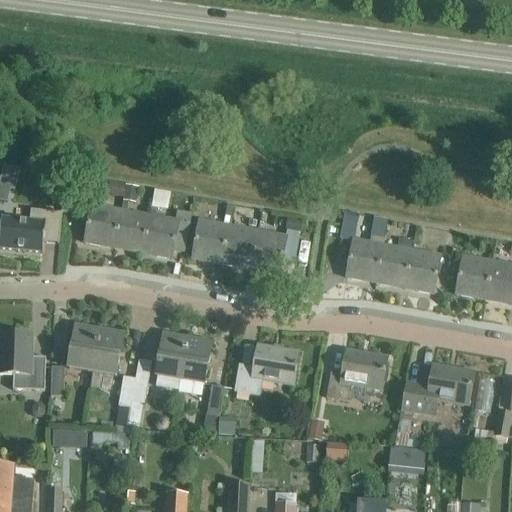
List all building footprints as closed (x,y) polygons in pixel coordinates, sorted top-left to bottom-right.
[(109,184),(108,196),(124,199),(126,186),(109,184)] [(123,201),(136,203),(138,188),(126,186),(124,199),(123,201)] [(155,192),(152,208),(153,208),(169,211),(171,195),(155,192)] [(228,204),(225,217),(232,218),(234,205),(228,204)] [(91,207),(85,244),(101,247),(103,243),(115,245),(121,212),(111,210),(91,207)] [(248,209),(246,222),(260,225),(262,212),(248,209)] [(2,218),(0,238),(0,250),(44,255),(45,243),(59,244),(62,214),(31,211),(30,220),(2,218)] [(121,212),(115,245),(128,248),(128,252),(144,255),(145,251),(144,251),(151,217),(121,212)] [(151,217),(144,251),(145,251),(156,253),(157,257),(173,261),(174,252),(185,254),(192,215),(177,212),(175,222),(156,218),(151,217)] [(288,218),(285,232),(301,235),(303,221),(288,218)] [(377,219),(373,232),(385,235),(388,221),(377,219)] [(199,222),(196,240),(193,260),(209,263),(211,259),(223,261),(222,265),(229,228),(199,222)] [(258,233),(229,228),(222,265),(238,268),(239,264),(252,266),(258,233)] [(265,273),(280,276),(284,257),(288,238),(258,233),(252,266),(264,268),(265,273)] [(392,287),(394,283),(406,286),(412,253),(410,252),(412,243),(399,240),(398,250),(383,247),(377,280),(376,284),(392,287)] [(365,278),(377,280),(383,247),(353,242),(350,260),(347,279),(363,282),(365,278)] [(469,254),(470,245),(459,243),(458,253),(469,254)] [(412,253),(406,286),(418,288),(419,292),(434,296),(439,276),(442,258),(412,253)] [(487,297),(493,264),(463,258),(460,277),(457,296),(473,299),(475,295),(487,297)] [(511,266),(493,264),(487,297),(486,301),(502,304),(503,300),(511,301),(511,266)] [(100,331),(76,327),(69,369),(93,373),(100,331)] [(124,335),(100,331),(93,373),(117,377),(124,335)] [(165,335),(157,378),(156,389),(179,392),(181,382),(188,339),(165,335)] [(14,392),(45,393),(46,359),(32,359),(33,337),(0,336),(0,378),(15,378),(14,392)] [(188,339),(181,382),(205,386),(212,344),(188,339)] [(235,393),(239,394),(260,398),(263,382),(294,387),(300,354),(259,347),(255,369),(240,366),(235,393)] [(347,352),(343,374),(332,372),(327,399),(349,403),(352,387),(382,392),(388,359),(347,352)] [(410,434),(413,414),(435,418),(438,401),(469,406),(471,394),(475,374),(434,367),(430,389),(406,385),(396,447),(425,451),(426,443),(409,441),(410,434)] [(51,398),(64,399),(65,369),(52,368),(51,398)] [(132,403),(145,405),(150,376),(137,374),(136,380),(132,403)] [(130,415),(132,403),(136,380),(124,378),(118,413),(130,415)] [(208,416),(220,418),(225,389),(213,387),(208,416)] [(511,414),(500,412),(496,436),(508,438),(511,415),(511,414)] [(219,419),(218,436),(236,437),(236,420),(219,419)] [(312,420),(308,440),(322,442),(325,422),(312,420)] [(496,433),(476,430),(474,440),(494,444),(496,433)] [(131,435),(112,435),(112,446),(131,446),(131,435)] [(348,448),(327,447),(326,462),(347,463),(348,448)] [(393,461),(426,465),(426,452),(394,449),(393,461)] [(0,511),(32,511),(36,469),(0,466),(0,511)] [(229,484),(228,511),(248,511),(250,485),(229,484)] [(48,511),(62,511),(63,491),(49,491),(48,511)] [(128,493),(127,506),(136,506),(137,493),(128,493)] [(165,511),(187,511),(189,496),(166,494),(165,511)] [(387,511),(388,503),(371,502),(358,501),(357,511),(387,511)] [(277,502),(276,511),(295,511),(296,504),(277,502)]
